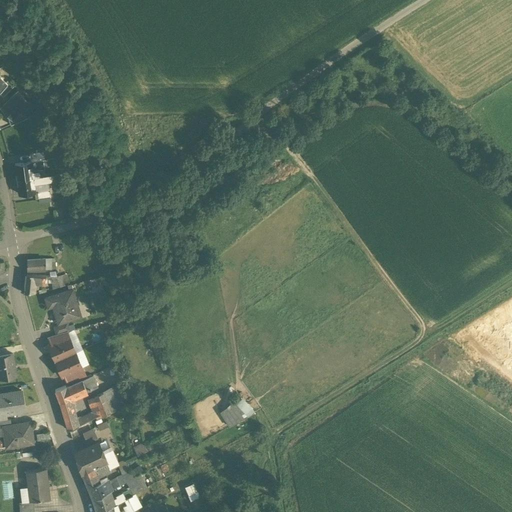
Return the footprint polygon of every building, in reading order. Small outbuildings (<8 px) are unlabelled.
[(10,80),(6,84),(7,86),(0,92),(0,95),(3,98),(16,86),(10,80)] [(18,92),(2,108),(7,114),(14,120),(20,113),(21,113),(22,113),(24,115),(25,115),(31,109),(24,102),(25,100),(18,92)] [(24,115),(22,113),(21,113),(20,113),(14,120),(7,114),(6,115),(11,127),(27,120),(25,115),(24,115)] [(51,122),(41,125),(43,132),(53,129),(51,122)] [(29,154),(30,163),(44,162),(44,152),(29,154)] [(45,161),(47,171),(53,170),(55,170),(54,159),(45,161)] [(31,163),(15,165),(17,180),(33,178),(32,172),(31,163)] [(34,184),(54,181),(54,175),(45,176),(33,178),(34,184)] [(33,178),(17,180),(19,196),(35,194),(34,184),(33,178)] [(49,191),(38,192),(39,199),(50,198),(49,191)] [(66,208),(67,218),(77,217),(75,207),(66,208)] [(45,259),(27,260),(27,270),(39,270),(45,269),(45,259)] [(54,259),(45,259),(45,269),(54,269),(54,259)] [(36,276),(26,275),(24,293),(34,292),(35,288),(37,288),(38,284),(45,284),(45,282),(45,277),(36,276)] [(68,275),(57,278),(59,283),(60,288),(71,285),(68,275)] [(73,290),(45,298),(48,307),(53,306),(58,324),(81,317),(73,290)] [(67,324),(54,327),(56,334),(69,331),(67,324)] [(66,332),(48,337),(52,345),(68,338),(66,332)] [(52,345),(49,346),(55,361),(75,353),(68,338),(52,345)] [(75,353),(55,361),(62,377),(64,376),(81,368),(75,353)] [(13,355),(0,356),(0,379),(16,377),(13,355)] [(81,368),(64,376),(69,386),(82,381),(86,379),(81,368)] [(86,379),(82,381),(87,392),(97,387),(93,376),(86,379)] [(69,386),(66,387),(65,386),(55,391),(61,406),(71,402),(70,399),(87,392),(82,381),(69,386)] [(116,387),(94,398),(102,417),(124,406),(116,387)] [(22,391),(0,394),(0,415),(6,414),(25,411),(23,399),(22,391)] [(248,415),(254,408),(241,394),(234,401),(248,415)] [(61,406),(68,430),(78,426),(71,402),(61,406)] [(93,413),(86,416),(89,421),(96,417),(93,413)] [(7,420),(0,421),(0,428),(3,428),(3,427),(12,425),(11,419),(7,420)] [(12,425),(3,427),(3,428),(6,448),(34,444),(33,436),(31,422),(12,425)] [(89,447),(76,453),(81,473),(107,463),(102,451),(93,430),(84,433),(89,447)] [(52,433),(33,436),(34,444),(53,441),(52,433)] [(144,443),(134,448),(137,455),(148,450),(144,443)] [(113,447),(102,451),(107,463),(109,468),(111,467),(113,469),(121,466),(113,447)] [(107,463),(81,473),(85,482),(97,476),(113,469),(111,467),(109,468),(107,463)] [(46,469),(26,472),(28,488),(29,502),(34,502),(50,500),(46,469)] [(131,472),(116,478),(117,481),(120,486),(126,482),(133,479),(131,472)] [(143,474),(137,477),(141,485),(144,483),(146,488),(149,487),(143,474)] [(97,476),(85,482),(92,500),(108,492),(112,490),(109,485),(107,479),(99,482),(97,476)] [(133,479),(126,482),(130,490),(141,485),(137,477),(133,479)] [(120,486),(117,481),(109,485),(112,490),(120,486)] [(195,482),(186,486),(191,495),(199,490),(195,482)] [(130,490),(123,493),(126,499),(134,495),(136,494),(143,490),(141,485),(130,490)] [(20,488),(22,503),(29,502),(28,488),(20,488)] [(108,492),(92,500),(96,511),(100,511),(115,505),(112,500),(108,492)] [(123,493),(117,496),(118,498),(112,500),(115,505),(125,500),(126,499),(123,493)] [(125,500),(128,506),(131,505),(131,506),(134,504),(136,510),(142,507),(136,494),(134,495),(126,499),(125,500)] [(22,503),(19,503),(19,511),(34,511),(34,502),(29,502),(22,503)]
